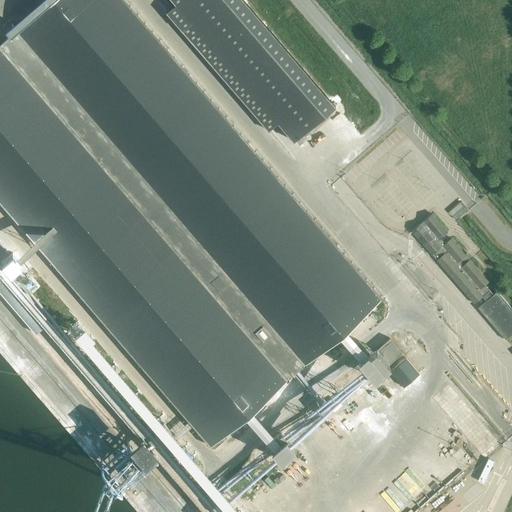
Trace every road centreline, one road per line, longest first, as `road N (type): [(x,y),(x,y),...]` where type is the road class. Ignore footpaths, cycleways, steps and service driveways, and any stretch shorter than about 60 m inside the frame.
road 1 (unknown): [(309,382),(0,27)]
road 2 (unknown): [(0,219),(214,473)]
road 3 (unclassified): [(511,241),(299,0)]
road 4 (unknown): [(511,384),(460,307),(405,245),(357,209),(319,152)]
road 5 (unknown): [(172,508),(0,309)]
road 6 (unknown): [(296,169),(142,0)]
road 7 (unknown): [(415,135),(369,173),(367,192),(407,222),(455,182)]
road 8 (unknown): [(442,352),(337,511)]
road 9 (unknown): [(404,306),(296,169)]
road 10 (unknown): [(214,473),(309,382)]
road 11 (unknown): [(309,382),(404,306)]
